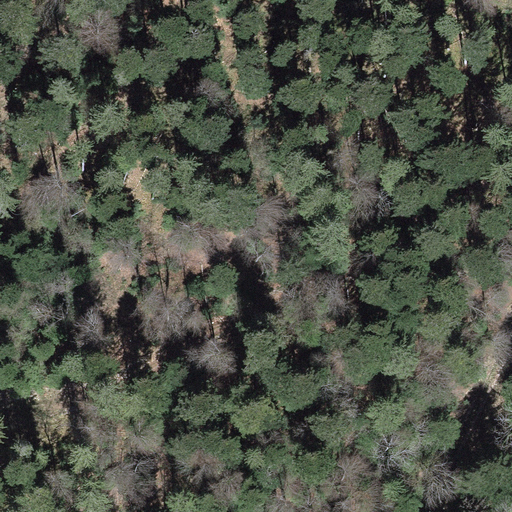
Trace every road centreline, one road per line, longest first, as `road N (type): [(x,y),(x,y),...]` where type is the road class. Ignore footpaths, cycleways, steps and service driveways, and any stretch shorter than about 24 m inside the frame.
road 1 (track): [(0,397),(115,389),(219,323),(324,284),(511,156)]
road 2 (track): [(0,240),(63,148),(113,113),(140,75),(173,0)]
road 3 (track): [(427,511),(492,410),(511,340)]
